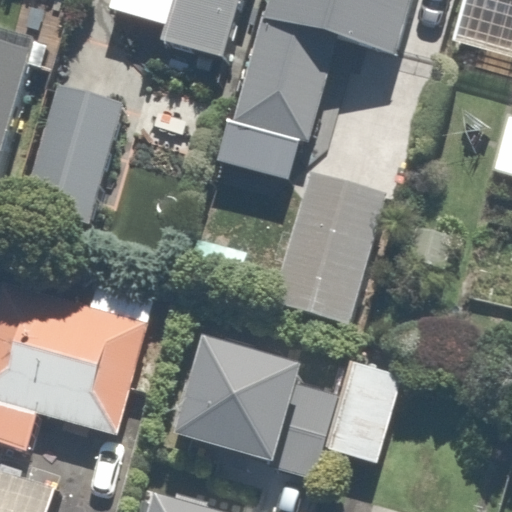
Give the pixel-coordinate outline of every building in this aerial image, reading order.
[(180,0),(166,59),(238,76),(256,0),(180,0)] [(439,0),(276,0),(239,128),(314,150),(343,53),(417,75),(439,0)] [(511,0),(478,0),(511,8),(511,0)] [(37,59),(0,49),(0,201),(1,202),(37,59)] [(131,111),(64,92),(28,216),(95,235),(131,111)] [(511,185),(511,117),(494,180),(511,185)] [(394,198),(315,177),(278,315),(357,336),(394,198)] [(0,463),(27,471),(42,422),(127,447),(171,298),(104,278),(95,308),(11,283),(0,320),(0,463)] [(416,377),(354,362),(329,461),(391,477),(416,377)] [(0,511),(53,511),(58,496),(0,482),(0,511)]
